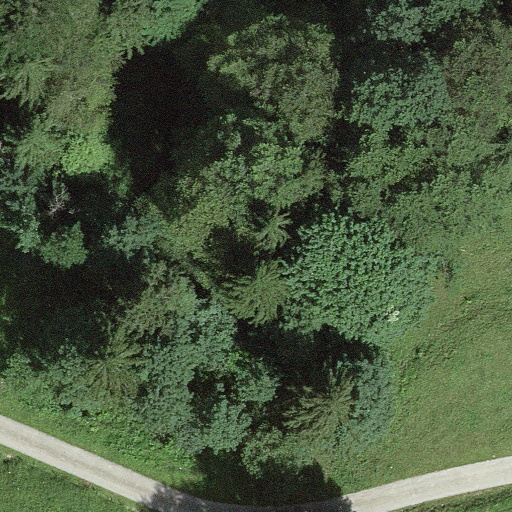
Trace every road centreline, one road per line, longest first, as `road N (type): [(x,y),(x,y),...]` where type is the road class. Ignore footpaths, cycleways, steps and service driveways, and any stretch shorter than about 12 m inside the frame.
road 1 (track): [(0,422),(218,511)]
road 2 (track): [(308,511),(511,473)]
